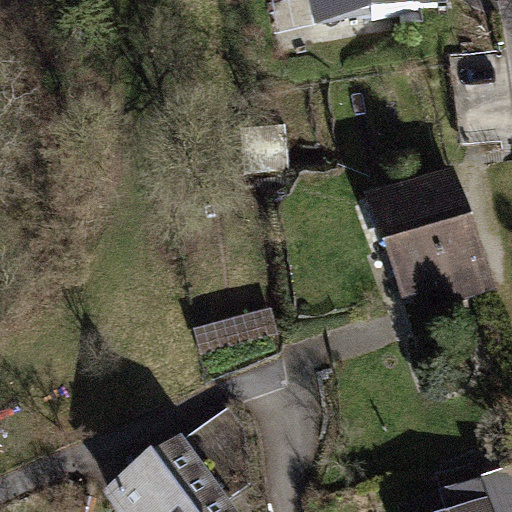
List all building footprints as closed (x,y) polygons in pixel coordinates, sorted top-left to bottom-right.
[(313,0),(319,34),(447,14),(444,0),(313,0)] [(454,181),(371,212),(408,311),(443,297),(449,314),(498,295),(454,181)] [(251,443),(232,422),(202,445),(244,507),(258,497),(251,443)] [(231,511),(188,451),(113,505),(118,511),(231,511)] [(511,511),(511,474),(491,481),(501,511),(511,511)]
